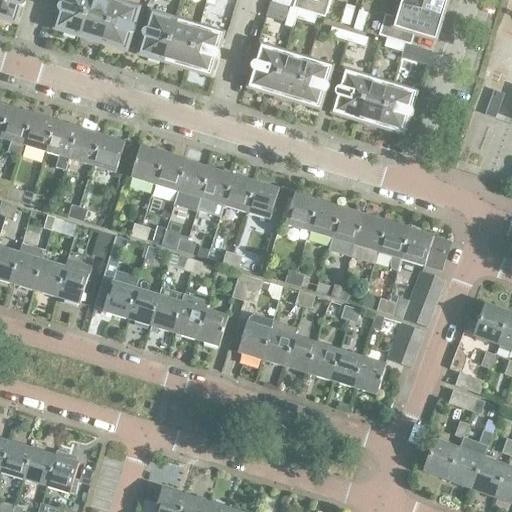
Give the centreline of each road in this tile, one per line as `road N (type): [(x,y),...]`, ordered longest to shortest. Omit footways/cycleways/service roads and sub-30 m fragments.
road 1 (residential): [(399,448),(0,326)]
road 2 (residential): [(144,436),(380,507)]
road 3 (residential): [(411,188),(217,125)]
road 4 (residential): [(217,125),(22,67)]
road 5 (residential): [(399,448),(471,259)]
road 6 (residential): [(411,188),(466,0)]
road 7 (residential): [(0,391),(144,436)]
road 8 (residential): [(217,125),(254,0)]
